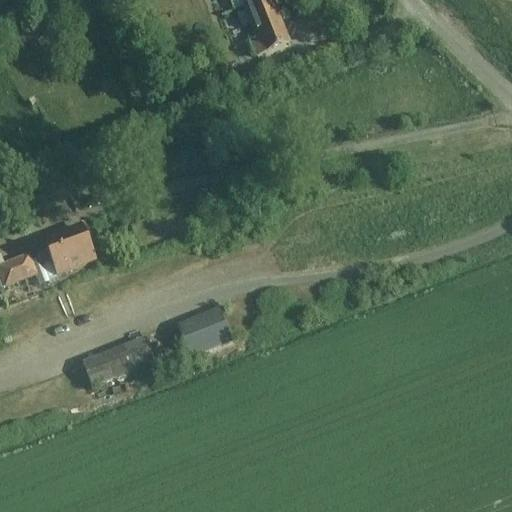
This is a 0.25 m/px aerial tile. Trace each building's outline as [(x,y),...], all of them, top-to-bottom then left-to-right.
[(239,0),(257,44),(250,46),(257,61),(290,48),(271,0),(239,0)] [(228,41),(241,40),(239,21),(226,22),(228,41)] [(26,31),(14,40),(20,48),(32,39),(26,31)] [(50,192),(28,200),(33,213),(55,204),(50,192)] [(47,254),(37,258),(42,269),(52,265),(56,277),(95,262),(83,231),(44,246),(47,254)] [(35,277),(28,260),(0,271),(0,273),(6,289),(35,277)] [(233,349),(220,316),(177,332),(190,366),(233,349)] [(154,370),(144,345),(82,369),(92,394),(154,370)]
